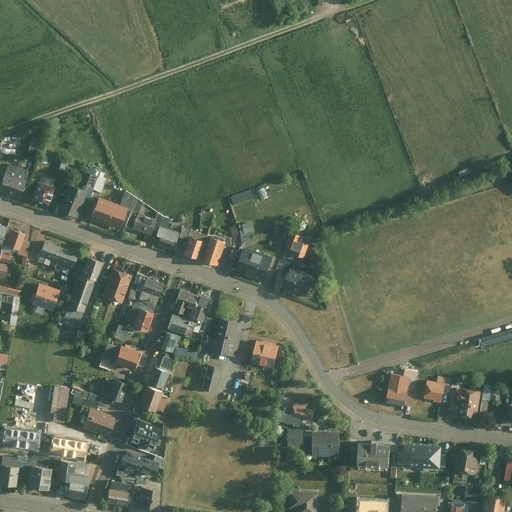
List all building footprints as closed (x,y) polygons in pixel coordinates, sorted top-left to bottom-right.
[(8,164),(0,187),(0,191),(21,198),(30,171),(8,164)] [(90,166),(88,170),(89,171),(98,174),(100,169),(90,166)] [(89,171),(84,185),(101,191),(106,177),(98,174),(89,171)] [(37,183),(31,200),(49,206),(54,189),(37,183)] [(69,184),(60,210),(79,217),(89,191),(69,184)] [(128,190),(121,205),(127,208),(135,209),(139,197),(128,190)] [(99,197),(92,217),(107,223),(109,219),(121,224),(127,208),(121,205),(99,197)] [(135,209),(129,226),(150,234),(153,227),(158,229),(159,226),(164,213),(159,211),(156,218),(140,212),(145,199),(139,197),(135,209)] [(156,234),(160,235),(173,240),(172,244),(175,245),(179,233),(159,226),(158,229),(156,234)] [(183,228),(180,238),(189,241),(190,238),(205,243),(208,236),(183,228)] [(25,233),(11,229),(6,245),(17,248),(16,253),(26,256),(31,241),(23,239),(25,233)] [(304,235),(291,230),(286,245),(292,248),(299,250),(298,254),(305,256),(309,244),(301,242),(304,235)] [(160,235),(157,244),(170,249),(172,244),(173,240),(160,235)] [(210,237),(203,260),(219,266),(226,246),(227,242),(225,242),(210,237)] [(189,241),(184,255),(199,260),(205,243),(190,238),(189,241)] [(78,254),(44,242),(39,256),(37,262),(43,264),(45,258),(57,263),(55,269),(62,271),(64,265),(73,268),(78,254)] [(244,246),(235,270),(264,281),(273,256),(244,246)] [(299,250),(292,248),(289,257),(296,260),(299,250)] [(1,259),(10,262),(13,253),(4,250),(1,259)] [(102,262),(88,257),(80,279),(75,277),(68,296),(71,299),(69,305),(82,309),(85,310),(102,262)] [(284,287),(306,295),(313,275),(291,267),(284,287)] [(132,275),(112,268),(110,275),(102,296),(123,303),(130,282),(132,275)] [(26,272),(19,271),(16,289),(21,290),(28,291),(31,277),(25,275),(26,272)] [(69,277),(54,271),(51,278),(66,283),(69,277)] [(146,275),(138,272),(130,295),(138,298),(158,304),(165,283),(146,277),(146,275)] [(60,289),(39,282),(32,302),(53,310),(60,289)] [(179,289),(172,311),(183,314),(186,305),(191,306),(195,294),(179,289)] [(130,295),(128,294),(125,305),(129,306),(124,323),(126,324),(126,325),(130,326),(134,328),(133,331),(134,332),(136,325),(150,330),(158,304),(138,298),(130,295)] [(195,294),(191,306),(189,315),(201,318),(203,309),(209,311),(213,299),(195,294)] [(16,300),(12,322),(16,323),(20,301),(16,300)] [(82,309),(69,305),(65,314),(79,319),(82,309)] [(188,320),(172,314),(168,327),(191,336),(193,331),(195,325),(198,324),(200,325),(202,320),(189,315),(188,320)] [(214,317),(206,315),(204,321),(200,332),(205,334),(203,340),(206,341),(214,317)] [(238,321),(220,317),(216,338),(213,350),(213,352),(238,357),(244,331),(236,329),(238,321)] [(195,325),(193,331),(196,331),(200,332),(204,321),(202,320),(200,325),(198,324),(195,325)] [(126,325),(119,323),(115,336),(126,339),(130,326),(126,325)] [(69,328),(55,324),(52,333),(66,337),(69,328)] [(511,330),(482,339),(485,350),(511,341),(511,330)] [(180,336),(166,332),(161,349),(175,353),(177,347),(180,336)] [(213,350),(216,338),(209,337),(207,349),(213,350)] [(251,361),(275,367),(280,345),(257,339),(251,361)] [(119,348),(109,344),(104,358),(114,361),(119,348)] [(114,361),(135,369),(142,351),(121,344),(119,348),(114,361)] [(201,351),(177,347),(175,353),(199,357),(201,351)] [(12,355),(0,353),(0,363),(10,365),(12,355)] [(163,355),(159,367),(169,371),(163,388),(164,389),(171,390),(173,360),(163,355)] [(221,367),(207,364),(201,387),(216,390),(221,367)] [(159,367),(152,365),(146,382),(163,388),(169,371),(159,367)] [(410,376),(389,373),(385,402),(405,405),(410,376)] [(437,382),(427,380),(425,397),(442,399),(444,383),(450,384),(451,377),(438,375),(437,382)] [(106,380),(100,394),(122,402),(129,386),(115,380),(114,383),(106,380)] [(484,383),(479,413),(489,415),(491,400),(495,401),(496,398),(501,399),(501,396),(494,395),(494,394),(491,393),(493,385),(484,383)] [(72,388),(56,385),(52,411),(57,412),(55,420),(67,422),(72,388)] [(165,392),(147,385),(140,406),(161,412),(162,408),(167,409),(171,398),(164,395),(165,392)] [(481,390),(456,386),(454,402),(459,403),(458,412),(477,415),(481,390)] [(73,399),(90,406),(97,409),(102,397),(90,392),(90,393),(78,388),(73,399)] [(308,404),(298,401),(294,412),(308,416),(312,417),(315,410),(307,407),(308,404)] [(83,425),(109,435),(117,416),(97,409),(90,406),(83,425)] [(294,412),(279,409),(276,421),(306,428),(308,416),(294,412)] [(140,421),(133,440),(156,449),(163,430),(140,421)] [(306,428),(290,428),(289,443),(305,444),(306,428)] [(339,455),(339,431),(313,431),(313,455),(339,455)] [(404,466),(422,467),(423,447),(405,446),(404,466)] [(368,450),(358,449),(357,471),(389,472),(389,450),(375,450),(375,447),(368,447),(368,450)] [(423,447),(422,467),(441,467),(442,447),(423,447)] [(480,452),(456,448),(453,469),(476,472),(478,462),(486,463),(487,455),(480,454),(480,452)] [(118,465),(136,472),(138,469),(154,476),(159,462),(128,450),(126,455),(122,454),(118,465)] [(3,456),(1,464),(19,468),(28,469),(29,464),(37,465),(38,459),(18,455),(17,459),(3,456)] [(58,477),(64,478),(67,460),(61,459),(58,477)] [(64,480),(68,481),(69,473),(70,470),(73,471),(74,471),(75,461),(67,460),(64,478),(64,480)] [(75,461),(74,471),(73,471),(72,473),(88,476),(90,464),(75,461)] [(19,468),(1,464),(0,471),(0,484),(16,488),(19,468)] [(25,485),(50,490),(54,468),(37,465),(29,464),(28,469),(25,485)] [(66,495),(85,499),(88,483),(87,483),(88,476),(72,473),(69,473),(68,481),(66,495)] [(131,484),(112,480),(108,501),(127,504),(129,496),(131,484)] [(139,498),(129,496),(127,504),(127,507),(155,511),(159,489),(141,486),(139,498)] [(479,489),(466,487),(465,499),(477,500),(479,489)] [(317,511),(318,491),(290,491),(290,508),(298,508),(297,511),(317,511)] [(402,504),(401,511),(437,511),(439,496),(403,494),(402,504)] [(504,511),(506,497),(486,494),(483,511),(504,511)] [(387,499),(361,498),(360,511),(386,511),(387,499)] [(454,504),(454,506),(462,506),(462,511),(466,511),(477,511),(479,505),(471,505),(471,502),(465,502),(465,504),(461,504),(461,501),(454,501),(454,504)]
